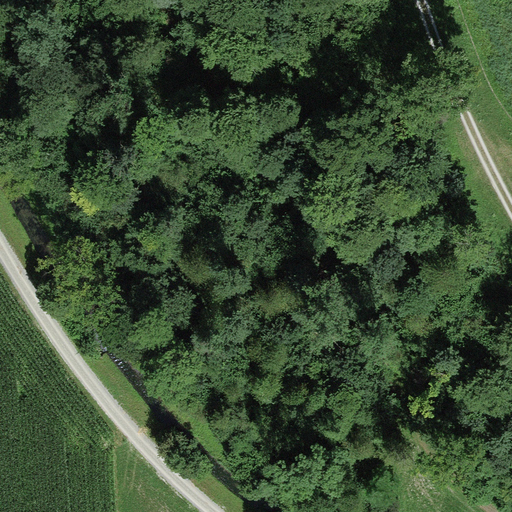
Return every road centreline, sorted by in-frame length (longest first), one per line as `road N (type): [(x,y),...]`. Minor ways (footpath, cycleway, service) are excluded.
road 1 (track): [(510,511),(442,450),(345,297),(288,228),(154,0)]
road 2 (track): [(218,511),(168,473),(45,315),(0,240)]
road 3 (track): [(423,0),(511,210)]
